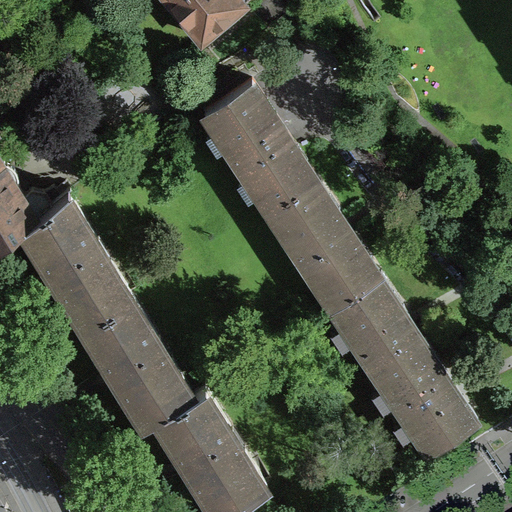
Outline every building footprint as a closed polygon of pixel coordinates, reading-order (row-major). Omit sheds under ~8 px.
[(171,0),(202,36),(245,0),(171,0)] [(0,30),(15,52),(38,31),(25,17),(18,23),(8,12),(0,18),(0,30)] [(205,107),(269,203),(316,172),(274,108),(253,75),(205,107)] [(4,157),(0,160),(0,242),(24,223),(53,200),(45,188),(32,185),(24,190),(18,180),(19,178),(19,173),(17,169),(15,165),(12,162),(8,160),(5,159),(4,157)] [(316,172),(269,203),(333,300),(380,269),(338,205),(316,172)] [(85,322),(133,292),(69,187),(53,200),(24,223),(43,254),(85,322)] [(397,397),(444,366),(404,304),(380,269),(333,300),(397,397)] [(158,413),(195,390),(133,292),(85,322),(105,353),(147,420),(158,413)] [(444,366),(397,397),(430,446),(477,415),(448,372),(444,366)] [(206,383),(195,390),(158,413),(181,450),(220,511),(267,481),(206,383)]
